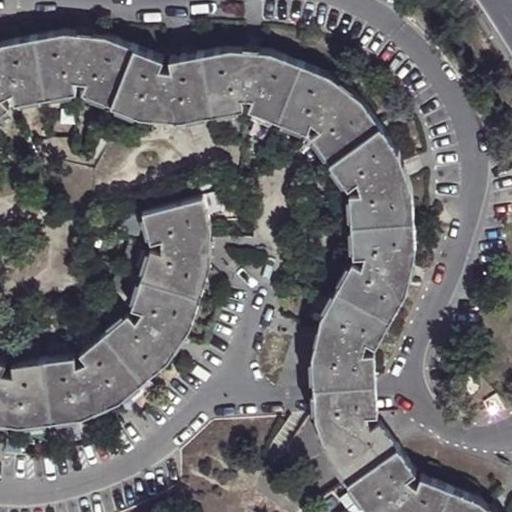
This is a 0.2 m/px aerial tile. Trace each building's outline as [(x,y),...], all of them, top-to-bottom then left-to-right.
[(114,101),(136,44),(107,32),(66,28),(36,34),(47,94),(78,88),(75,77),(89,79),(85,89),(114,101)] [(17,99),(47,94),(36,34),(5,39),(0,41),(0,112),(10,102),(3,94),(15,89),(17,99)] [(214,110),(202,51),(172,56),(174,67),(161,65),(165,55),(136,44),(114,101),(143,112),(183,116),(214,110)] [(251,105),(279,116),(302,60),(273,49),(233,45),(202,51),(214,110),(244,105),(242,94),(255,95),(251,105)] [(314,132),(333,158),(382,122),(364,96),(332,72),(302,60),(279,116),(309,128),(313,118),(323,126),(314,132)] [(351,190),(354,220),(415,217),(414,186),(400,148),(382,122),(333,158),(350,183),(359,177),(363,189),(351,190)] [(153,245),(144,273),(202,293),(212,261),(212,223),(205,193),(145,208),(153,238),(164,235),(164,248),(153,245)] [(354,258),(340,285),(392,315),(408,288),(417,249),(415,217),(354,220),(355,252),(367,251),(364,264),(354,258)] [(130,310),(106,330),(146,376),(170,356),(192,323),(202,293),(144,273),(134,304),(145,307),(137,318),(130,310)] [(314,353),(317,383),(376,379),(375,349),(364,349),(368,338),(377,343),(392,315),(340,285),(323,313),(314,353)] [(76,352),(45,356),(53,416),(84,413),(121,397),(146,376),(106,330),(82,349),(89,358),(77,363),(76,352)] [(7,359),(0,355),(0,416),(22,420),(53,416),(45,356),(15,360),(15,371),(3,368),(7,359)] [(467,369),(460,370),(456,374),(453,381),(454,388),(458,394),(460,395),(467,397),(474,396),(480,390),(482,383),(480,376),(475,370),(467,369)] [(332,453),(350,480),(400,443),(381,418),(372,424),(368,412),(379,410),(378,393),(376,379),(317,383),(318,400),(318,416),(332,453)] [(439,511),(451,484),(423,473),(419,483),(409,475),(417,468),(400,443),(350,480),(369,505),(377,511),(439,511)] [(501,511),(481,496),(451,484),(439,511),(501,511)]
